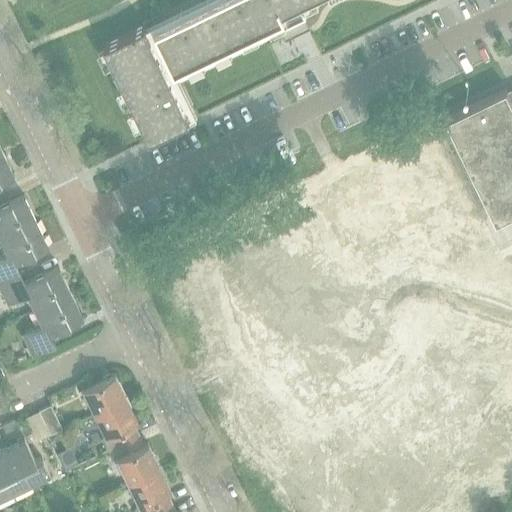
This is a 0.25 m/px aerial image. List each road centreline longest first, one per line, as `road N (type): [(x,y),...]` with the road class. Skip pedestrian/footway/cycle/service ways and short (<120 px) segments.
road 1 (residential): [(81,219),(511,17)]
road 2 (tertiary): [(223,511),(138,335)]
road 3 (tertiary): [(81,219),(0,52)]
road 4 (residential): [(0,400),(138,335)]
road 5 (tertiary): [(138,335),(81,219)]
